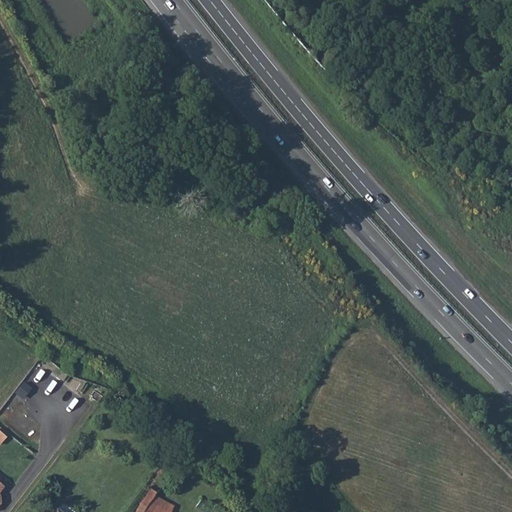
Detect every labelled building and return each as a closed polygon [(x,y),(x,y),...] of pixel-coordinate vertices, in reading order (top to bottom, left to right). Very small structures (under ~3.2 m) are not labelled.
[(25,398),(32,388),(25,382),(17,393),(25,398)] [(18,410),(13,418),(36,433),(41,426),(18,410)] [(152,485),(142,498),(149,501),(158,489),(152,485)] [(142,511),(145,508),(149,501),(142,498),(134,511),(142,511)] [(149,501),(145,508),(151,511),(156,511),(159,507),(149,501)]
